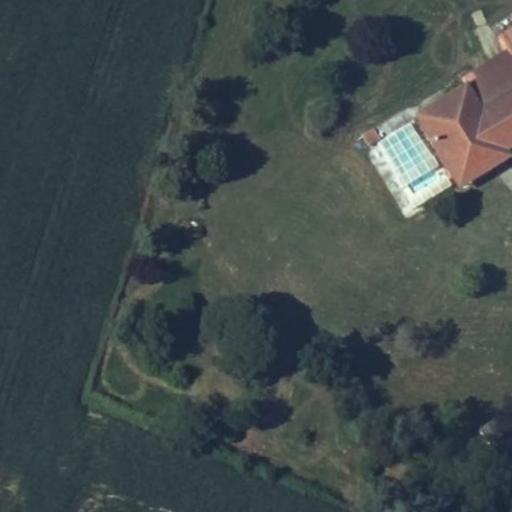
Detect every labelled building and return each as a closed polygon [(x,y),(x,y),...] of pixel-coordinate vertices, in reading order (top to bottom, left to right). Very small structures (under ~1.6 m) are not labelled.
[(486,97),(511,82),(511,48),(472,73),(486,97)] [(472,73),(432,96),(442,111),(418,125),(443,166),(491,138),(495,144),(511,134),(511,82),(486,97),(472,73)] [(418,125),(442,111),(432,96),(410,109),(418,125)] [(364,149),(402,217),(447,192),(409,124),(364,149)] [(498,151),(495,144),(491,138),(443,166),(451,179),(498,151)]
